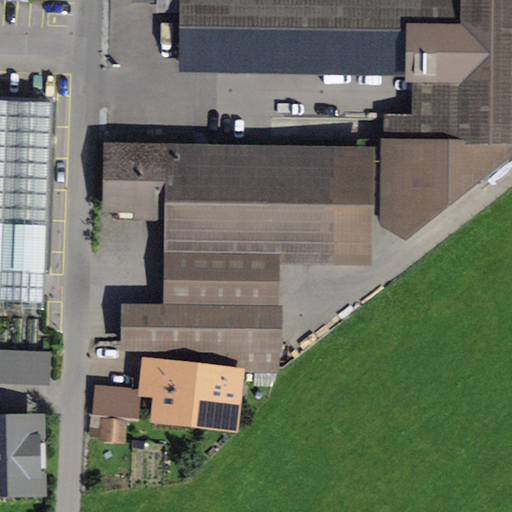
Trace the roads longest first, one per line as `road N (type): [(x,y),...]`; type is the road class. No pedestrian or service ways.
road 1 (residential): [(67,511),(90,0)]
road 2 (unknown): [(0,57),(87,65),(183,99),(378,103)]
